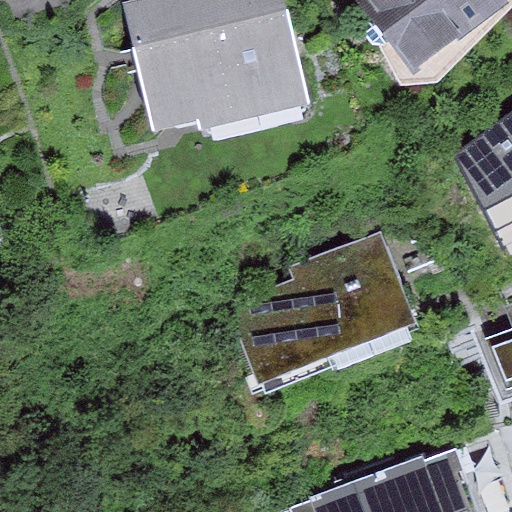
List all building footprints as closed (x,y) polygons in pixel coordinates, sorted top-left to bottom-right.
[(283,0),(157,0),(121,9),(153,144),(308,117),(283,0)] [(365,0),(361,3),(411,70),(505,0),(365,0)] [(511,116),(455,161),(500,246),(511,241),(511,116)] [(295,287),(225,313),(258,401),(420,342),(381,238),(289,272),(295,287)] [(511,279),(459,300),(506,420),(511,417),(511,279)] [(479,511),(457,450),(283,511),(479,511)]
